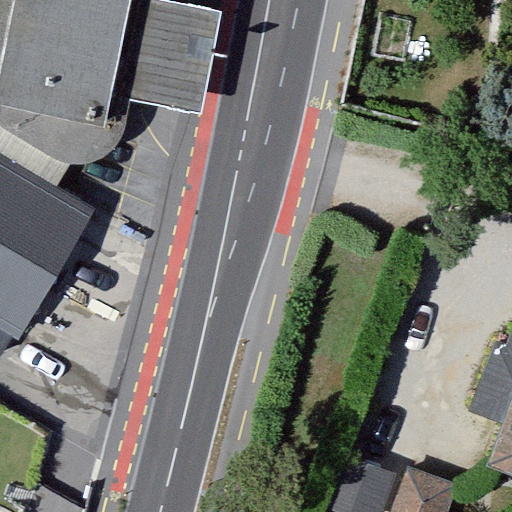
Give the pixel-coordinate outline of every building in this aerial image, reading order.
[(0,0),(0,125),(42,151),(56,155),(83,154),(98,137),(110,116),(115,93),(131,0),(0,0)] [(216,3),(200,0),(131,0),(115,93),(196,108),(216,3)] [(88,210),(0,155),(0,327),(11,335),(88,210)] [(511,350),(474,454),(511,467),(511,350)] [(446,511),(455,484),(395,466),(381,511),(446,511)]
